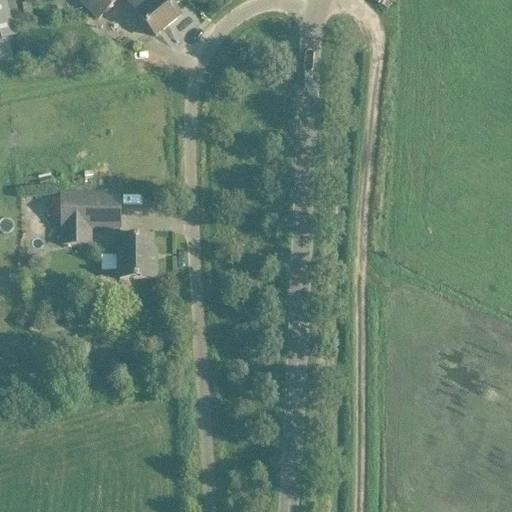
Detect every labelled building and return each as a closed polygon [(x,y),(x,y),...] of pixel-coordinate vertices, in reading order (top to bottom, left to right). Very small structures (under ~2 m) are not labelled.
[(77,0),(98,20),(118,0),(77,0)] [(135,0),(129,5),(137,14),(156,38),(181,17),(166,0),(147,0),(148,0),(147,0),(135,0)] [(0,1),(0,39),(14,35),(4,1),(0,1)] [(30,3),(23,5),(25,17),(33,15),(30,3)] [(120,230),(120,196),(60,196),(60,247),(91,246),(91,230),(120,230)] [(120,280),(156,280),(156,251),(153,251),(152,238),(120,238),(120,280)] [(77,345),(78,359),(91,358),(91,344),(77,345)]
